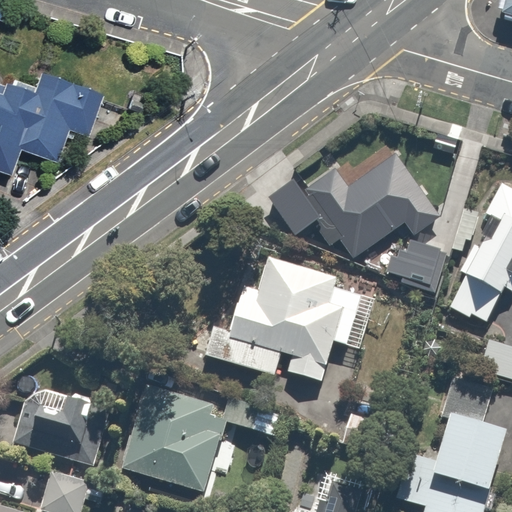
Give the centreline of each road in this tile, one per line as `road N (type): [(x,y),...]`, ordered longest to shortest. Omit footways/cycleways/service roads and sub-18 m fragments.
road 1 (tertiary): [(349,35),(0,303)]
road 2 (residential): [(349,35),(511,84)]
road 3 (residential): [(223,0),(349,35)]
